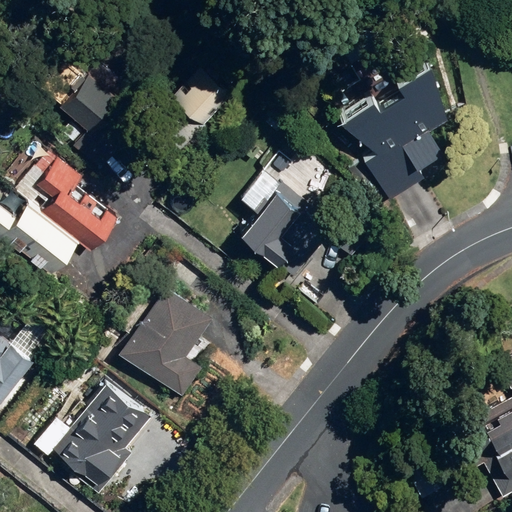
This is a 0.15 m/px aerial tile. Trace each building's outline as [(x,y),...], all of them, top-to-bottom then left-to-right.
[(361,154),(389,196),(421,174),(414,164),(442,145),(427,124),(445,111),(422,52),(391,73),(400,86),(377,101),(368,89),(335,112),(373,146),(361,154)] [(59,56),(36,78),(81,125),(104,103),(59,56)] [(169,90),(201,120),(231,88),(199,58),(169,90)] [(30,136),(43,146),(65,115),(26,87),(4,117),(30,136)] [(70,139),(100,164),(115,146),(86,121),(81,127),(70,117),(61,128),(72,138),(70,139)] [(38,204),(76,236),(89,246),(116,213),(74,179),(81,171),(48,145),(33,162),(43,170),(35,178),(49,190),(38,204)] [(346,166),(360,185),(371,177),(357,157),(346,166)] [(238,228),(290,273),(335,222),(282,177),(265,197),(261,193),(252,204),(256,207),(238,228)] [(76,236),(38,204),(22,191),(21,193),(8,183),(0,193),(0,242),(0,243),(6,236),(49,270),(76,236)] [(365,229),(348,213),(328,235),(344,250),(365,229)] [(116,346),(178,391),(199,362),(185,352),(212,314),(163,280),(116,346)] [(0,395),(30,356),(0,332),(0,395)] [(481,458),(503,494),(511,488),(511,350),(495,361),(511,388),(511,390),(453,425),(475,462),(481,458)] [(50,442),(101,484),(131,448),(124,443),(149,412),(104,375),(50,442)] [(91,511),(0,440),(0,468),(56,511),(91,511)] [(428,454),(403,463),(415,495),(440,485),(428,454)]
